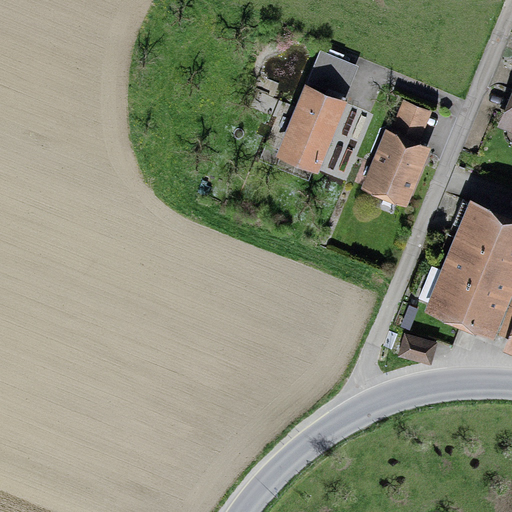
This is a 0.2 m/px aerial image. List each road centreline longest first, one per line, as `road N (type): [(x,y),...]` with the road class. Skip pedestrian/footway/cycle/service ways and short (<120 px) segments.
road 1 (residential): [(356,413),(370,353),(511,8)]
road 2 (tertiary): [(356,413),(432,387),(511,383)]
road 3 (tertiary): [(243,511),(280,469),(356,413)]
